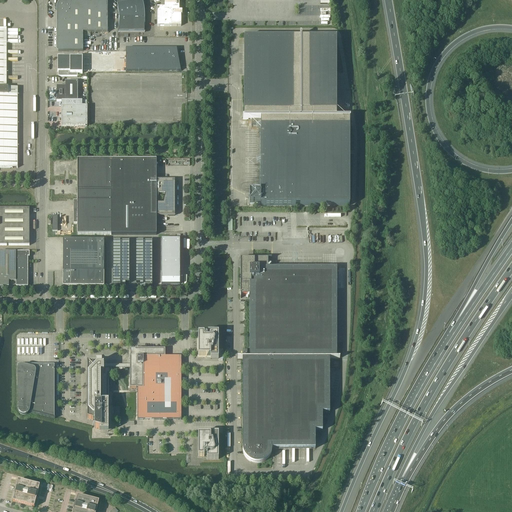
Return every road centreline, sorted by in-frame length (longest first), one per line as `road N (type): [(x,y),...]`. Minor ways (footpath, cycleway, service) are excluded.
road 1 (motorway): [(389,0),(427,291),(404,371),(341,511)]
road 2 (tertiary): [(43,301),(186,301),(198,287),(196,0)]
road 3 (unclassified): [(43,301),(42,0)]
road 4 (motorway): [(372,511),(429,393),(511,268)]
road 5 (motorway): [(511,170),(483,169),(452,153),(434,129),(427,94),(436,63),(455,41),(511,27)]
road 6 (motorway): [(398,484),(440,400),(511,292)]
road 7 (motorway): [(453,333),(361,511)]
road 8 (unknown): [(16,11),(25,165),(0,172)]
road 9 (motorway): [(398,484),(456,406),(511,369)]
road 10 (primary): [(122,497),(0,448)]
road 11 (motorway): [(511,220),(453,333)]
road 12 (primary): [(0,462),(122,497)]
